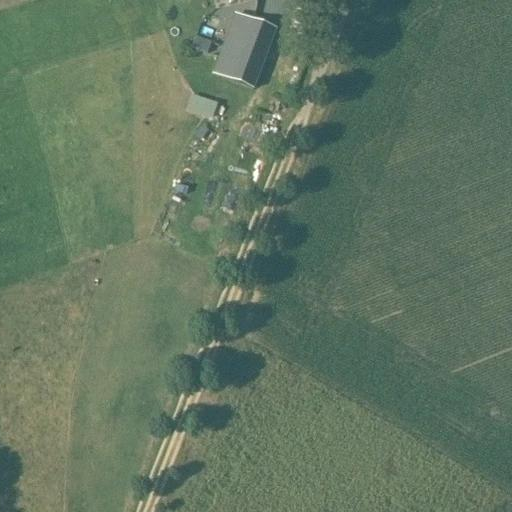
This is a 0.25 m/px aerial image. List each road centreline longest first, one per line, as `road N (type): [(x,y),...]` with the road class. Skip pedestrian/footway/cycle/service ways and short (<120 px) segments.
road 1 (track): [(304,113),(144,511)]
road 2 (unclassified): [(304,113),(348,0)]
